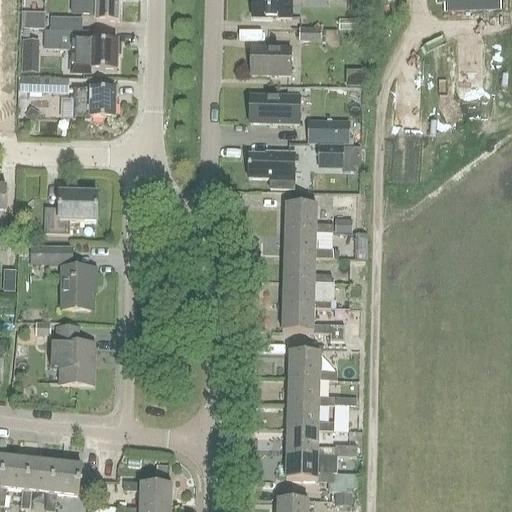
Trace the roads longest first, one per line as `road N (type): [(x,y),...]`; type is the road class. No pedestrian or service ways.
road 1 (residential): [(144,159),(134,187),(127,436)]
road 2 (residential): [(211,0),(205,189),(185,227)]
road 3 (residential): [(207,443),(216,289),(185,227)]
road 4 (residential): [(144,159),(155,0)]
road 5 (residential): [(0,150),(144,159)]
road 6 (residential): [(127,436),(0,423)]
